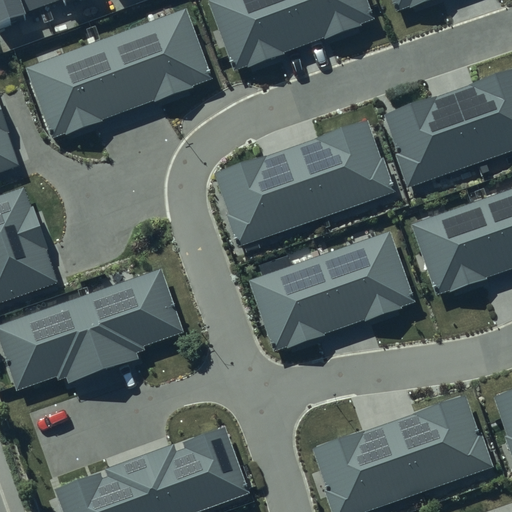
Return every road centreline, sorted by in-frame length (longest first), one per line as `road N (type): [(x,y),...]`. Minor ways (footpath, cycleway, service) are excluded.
road 1 (residential): [(259,402),(187,212),(184,182),(196,151),(220,129),(268,108),(511,23)]
road 2 (residential): [(511,343),(455,369),(259,402)]
